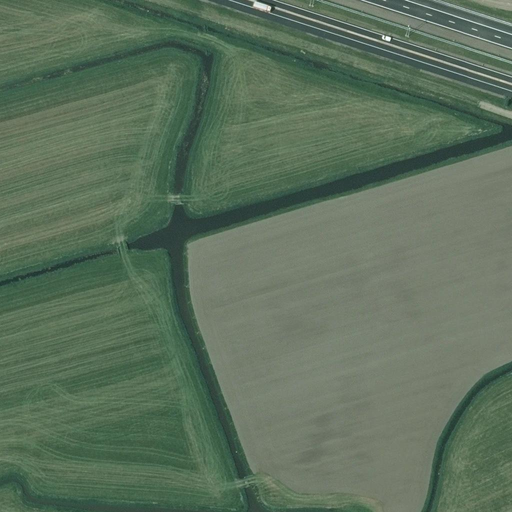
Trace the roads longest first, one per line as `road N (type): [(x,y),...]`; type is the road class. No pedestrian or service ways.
road 1 (motorway): [(242,0),(511,86)]
road 2 (motorway): [(511,41),(382,0)]
